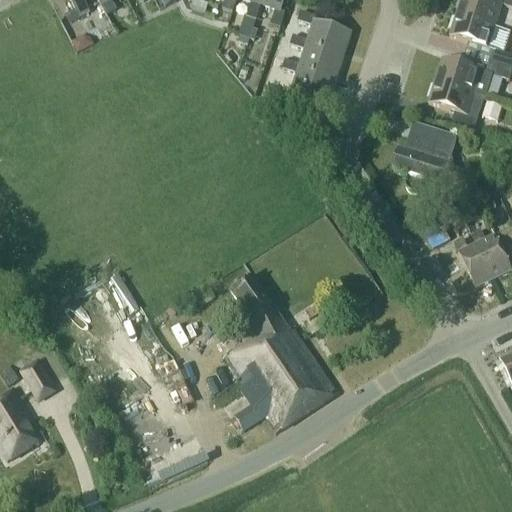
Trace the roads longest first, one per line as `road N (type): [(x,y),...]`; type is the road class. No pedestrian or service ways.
road 1 (tertiary): [(143,511),(240,470),(461,339)]
road 2 (residential): [(461,339),(344,164),(381,29)]
